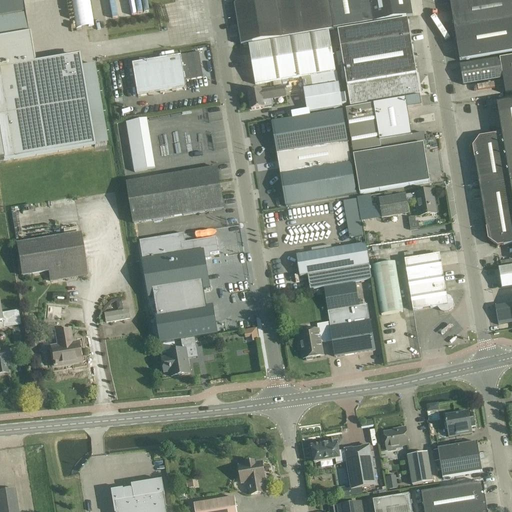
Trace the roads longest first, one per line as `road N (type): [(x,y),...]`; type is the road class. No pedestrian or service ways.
road 1 (unclassified): [(280,399),(211,0)]
road 2 (unclassified): [(429,0),(486,364)]
road 3 (tertiary): [(0,428),(280,399)]
road 4 (tertiary): [(280,399),(486,364)]
road 5 (unclassified): [(504,489),(486,364)]
